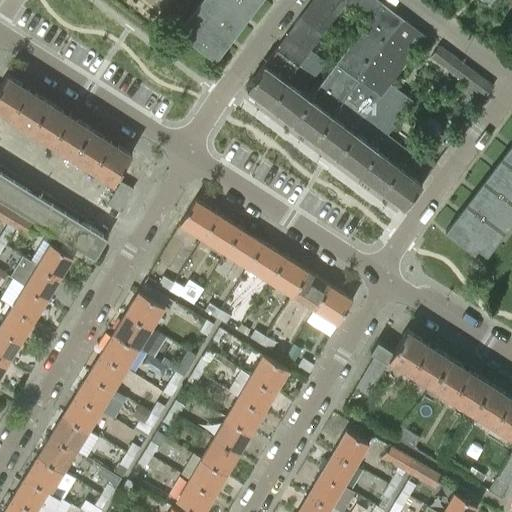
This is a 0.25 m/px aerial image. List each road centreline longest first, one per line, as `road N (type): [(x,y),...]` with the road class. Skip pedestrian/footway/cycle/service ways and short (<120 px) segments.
road 1 (residential): [(0,465),(188,153)]
road 2 (residential): [(387,279),(249,511)]
road 3 (residential): [(376,272),(511,84)]
road 4 (residential): [(0,32),(188,153)]
road 5 (residential): [(188,153),(376,272)]
road 6 (residential): [(291,0),(221,91),(188,153)]
road 7 (residential): [(387,279),(511,359)]
road 8 (residential): [(511,76),(406,0)]
